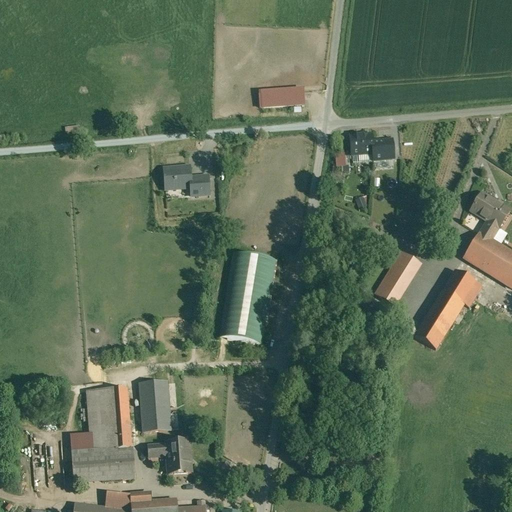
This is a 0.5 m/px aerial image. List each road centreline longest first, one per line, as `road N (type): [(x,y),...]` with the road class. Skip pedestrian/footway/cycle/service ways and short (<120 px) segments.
road 1 (unclassified): [(264,511),(326,123)]
road 2 (unclassified): [(326,123),(0,152)]
road 3 (unclassified): [(511,107),(326,123)]
road 4 (unknown): [(96,476),(198,463),(269,481)]
road 5 (unclassified): [(326,123),(342,0)]
